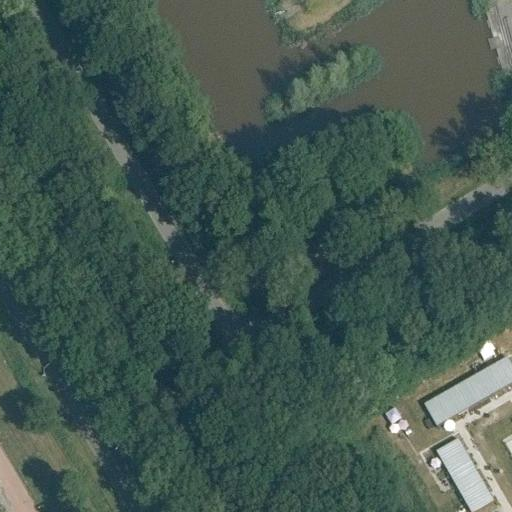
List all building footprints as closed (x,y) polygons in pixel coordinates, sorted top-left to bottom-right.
[(511,387),(511,368),(507,360),(487,372),(500,395),(506,391),(510,389),(511,387)] [(500,395),(487,372),(466,384),(479,407),(490,400),(493,398),(500,395)] [(479,407),(466,384),(445,396),(458,419),(464,415),(468,413),(479,407)] [(452,422),(458,419),(445,396),(424,408),(437,431),(448,425),(452,422)] [(471,463),(467,457),(465,453),(459,442),(458,443),(436,455),(448,476),(471,463)] [(483,484),(476,473),(474,469),(471,463),(448,476),(460,497),(483,484)] [(491,499),(489,495),(483,484),(460,497),(468,511),(481,511),(495,505),(491,499)]
